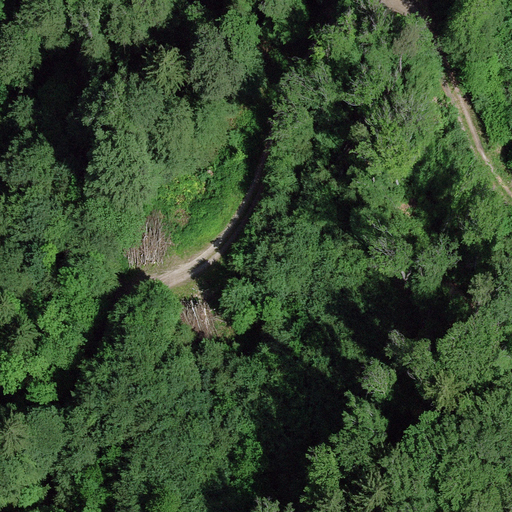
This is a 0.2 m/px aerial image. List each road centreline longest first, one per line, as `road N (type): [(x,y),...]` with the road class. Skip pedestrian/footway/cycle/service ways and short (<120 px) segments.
road 1 (track): [(39,511),(117,315),(236,234),(306,67),(340,15),(368,0)]
road 2 (track): [(385,0),(398,3),(433,42),(481,154),(511,199)]
